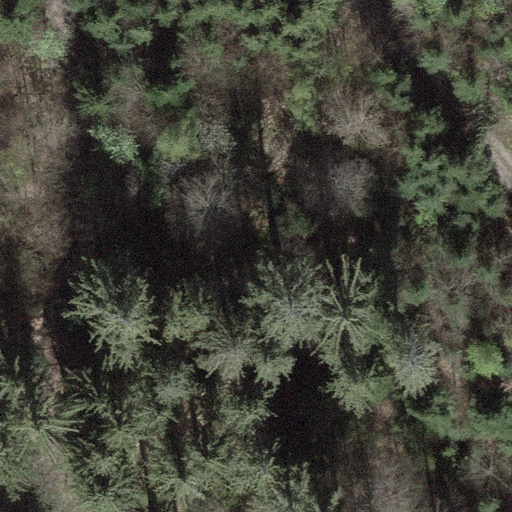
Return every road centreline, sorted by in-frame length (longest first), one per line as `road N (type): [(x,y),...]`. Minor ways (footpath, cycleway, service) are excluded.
road 1 (track): [(75,0),(60,267),(0,466)]
road 2 (track): [(377,0),(511,152)]
